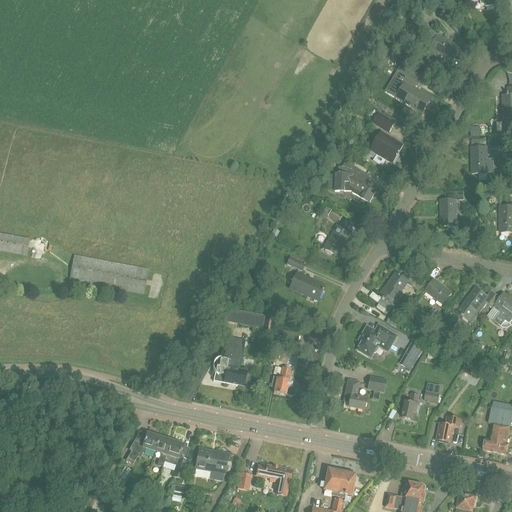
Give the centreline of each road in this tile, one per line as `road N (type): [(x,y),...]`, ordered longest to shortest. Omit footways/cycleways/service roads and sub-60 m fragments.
road 1 (residential): [(511,59),(485,67),(379,244)]
road 2 (residential): [(379,244),(342,305),(311,440)]
road 3 (primary): [(511,477),(311,440)]
road 4 (primary): [(173,411),(75,376),(0,372)]
road 5 (primary): [(0,379),(173,411)]
road 6 (primary): [(311,440),(173,411)]
road 7 (residential): [(511,271),(379,244)]
